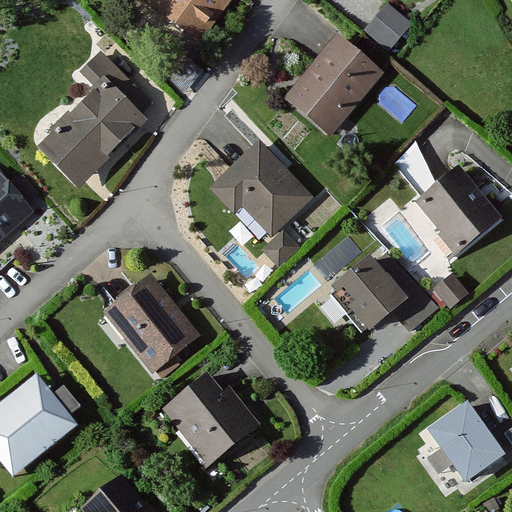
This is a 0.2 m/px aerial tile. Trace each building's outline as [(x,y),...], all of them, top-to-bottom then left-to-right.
[(165,0),(158,11),(199,41),(229,0),(165,0)] [(386,5),(363,33),(388,55),(412,26),(386,5)] [(337,38),(285,102),(332,139),(383,75),(337,38)] [(99,87),(39,144),(76,183),(144,119),(118,92),(129,82),(101,53),(83,70),(99,87)] [(244,209),(271,237),(312,199),(260,144),(210,190),(235,217),(244,209)] [(459,169),(419,202),(459,250),(499,218),(459,169)] [(0,170),(0,242),(36,212),(0,170)] [(283,233),(262,252),(278,269),(299,250),(283,233)] [(404,297),(372,259),(332,294),(364,332),(404,297)] [(467,294),(452,274),(434,288),(450,308),(467,294)] [(150,278),(108,311),(154,368),(196,334),(150,278)] [(207,375),(166,408),(210,460),(250,427),(207,375)] [(36,376),(0,404),(0,457),(13,474),(75,425),(36,376)] [(419,429),(460,488),(502,458),(461,400),(419,429)] [(148,511),(120,479),(85,509),(87,511),(148,511)]
